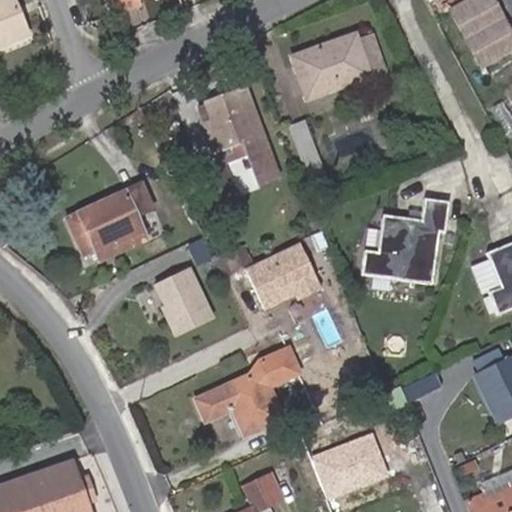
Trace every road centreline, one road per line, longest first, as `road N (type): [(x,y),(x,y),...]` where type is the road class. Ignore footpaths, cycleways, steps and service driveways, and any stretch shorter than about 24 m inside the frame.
road 1 (residential): [(0,271),(50,309),(137,511)]
road 2 (residential): [(91,93),(277,0)]
